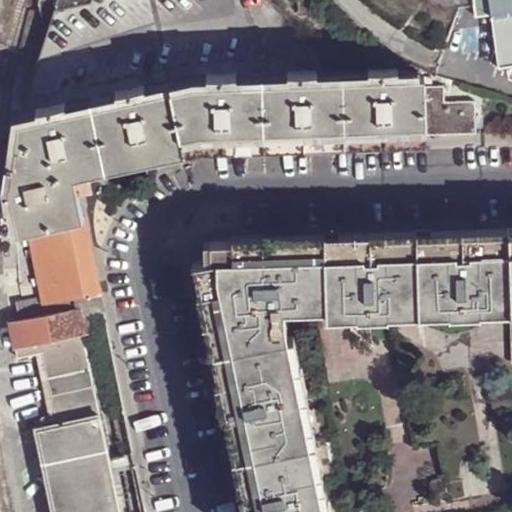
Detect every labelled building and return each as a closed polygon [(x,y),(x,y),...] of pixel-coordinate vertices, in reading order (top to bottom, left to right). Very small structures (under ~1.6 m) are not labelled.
[(57,9),(24,114),(38,110),(38,107),(67,101),(67,103),(117,92),(117,90),(132,88),(146,85),(146,87),(209,77),(209,74),(238,74),(238,75),(289,74),(289,72),(302,72),(259,0),(93,0),(93,1),(57,9)] [(511,0),(475,0),(476,4),(477,16),(493,14),(499,66),(511,64),(511,0)] [(477,133),(477,121),(475,90),(445,91),(445,76),(434,76),(420,76),(420,71),(418,71),(399,71),(399,69),(384,70),(370,69),(370,71),(329,74),(329,69),(302,72),(289,72),(289,74),(238,75),(238,74),(209,74),(209,77),(146,87),(146,85),(132,88),(117,90),(117,92),(67,103),(67,101),(38,107),(38,110),(24,114),(14,115),(5,183),(3,183),(6,205),(9,205),(15,231),(30,228),(83,216),(79,196),(75,175),(101,169),(154,159),(193,151),(205,148),(312,146),(412,143),(427,143),(428,135),(477,133)] [(30,228),(44,299),(15,305),(19,321),(11,323),(16,350),(32,347),(40,344),(58,425),(49,427),(38,430),(54,511),(117,511),(109,471),(106,457),(99,417),(81,338),(89,336),(86,316),(104,313),(100,294),(83,216),(30,228)] [(323,511),(294,364),(284,325),(281,308),(323,307),(323,317),(511,311),(511,232),(462,234),(374,236),(230,241),(232,254),(212,259),(196,262),(205,304),(228,411),(249,510),(249,511),(323,511)] [(230,241),(211,242),(212,259),(232,254),(230,241)] [(40,344),(32,347),(49,427),(58,425),(40,344)] [(511,394),(494,397),(496,410),(511,407),(511,394)] [(106,457),(109,471),(135,466),(131,451),(106,457)]
